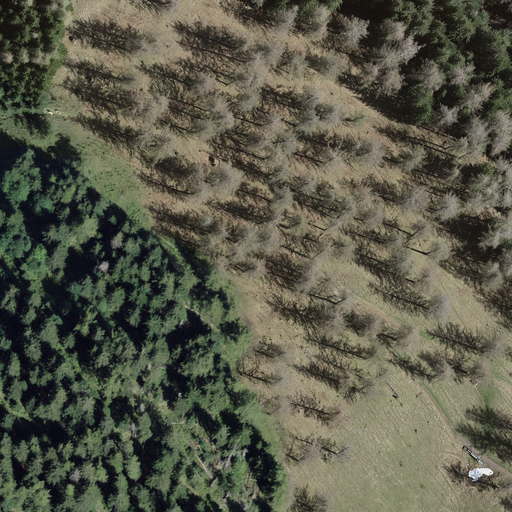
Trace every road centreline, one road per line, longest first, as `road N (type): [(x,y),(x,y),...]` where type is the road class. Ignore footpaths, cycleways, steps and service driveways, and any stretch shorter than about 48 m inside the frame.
road 1 (track): [(511,489),(444,433),(312,283),(265,255),(239,224)]
road 2 (track): [(0,112),(80,118),(125,138),(239,224)]
road 3 (track): [(511,383),(312,283)]
